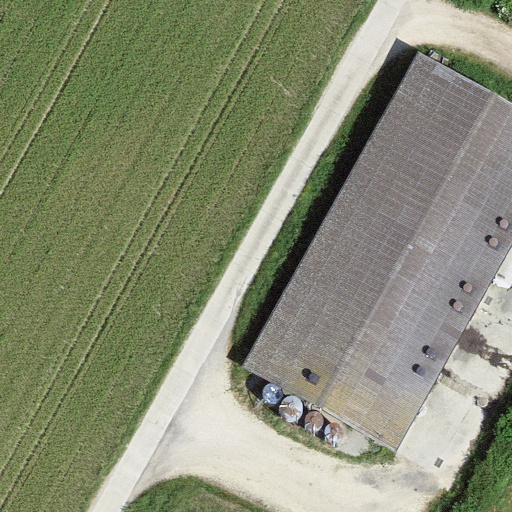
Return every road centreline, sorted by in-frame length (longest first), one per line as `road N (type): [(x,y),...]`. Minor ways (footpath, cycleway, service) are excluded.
road 1 (track): [(407,0),(117,511)]
road 2 (track): [(153,448),(291,511)]
